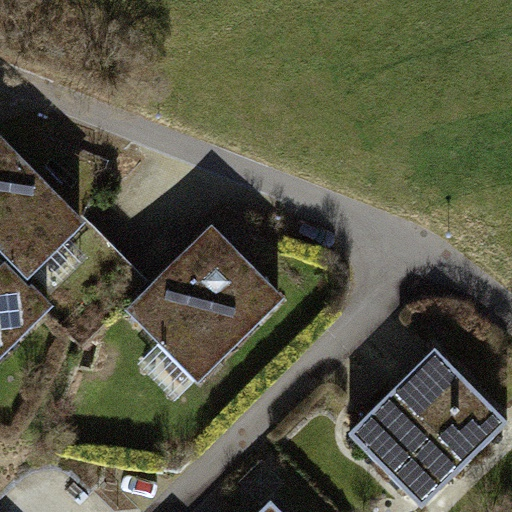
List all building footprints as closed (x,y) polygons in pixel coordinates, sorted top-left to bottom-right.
[(88,226),(0,133),(0,252),(29,282),(88,226)] [(288,302),(216,226),(127,312),(199,387),(288,302)] [(0,272),(0,363),(53,310),(7,265),(0,272)] [(510,428),(438,353),(350,436),(422,511),(510,428)] [(280,511),(272,503),(263,511),(280,511)]
